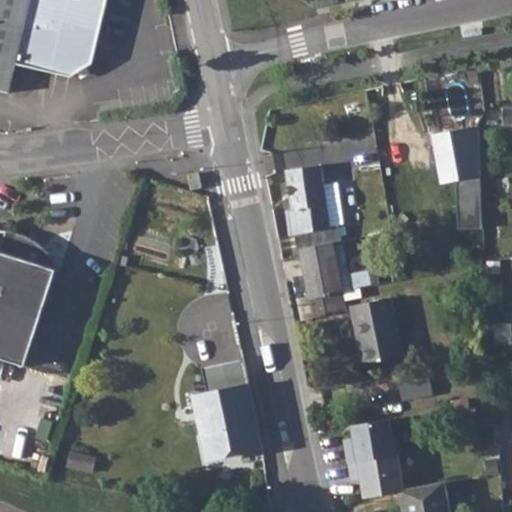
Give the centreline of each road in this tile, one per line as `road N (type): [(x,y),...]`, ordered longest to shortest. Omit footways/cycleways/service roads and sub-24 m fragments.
road 1 (residential): [(228,125),(311,511)]
road 2 (residential): [(213,65),(509,5)]
road 3 (residential): [(228,125),(0,156)]
